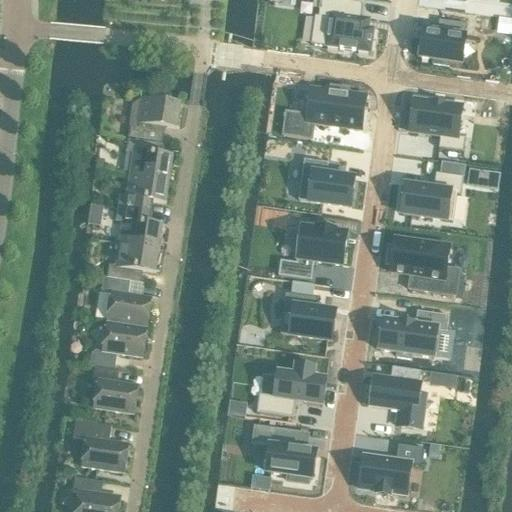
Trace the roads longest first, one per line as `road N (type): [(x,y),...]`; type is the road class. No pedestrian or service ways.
road 1 (residential): [(393,77),(333,511)]
road 2 (residential): [(193,111),(125,511)]
road 3 (residential): [(202,49),(17,29)]
road 4 (residential): [(260,57),(393,77)]
road 5 (residential): [(393,77),(511,93)]
